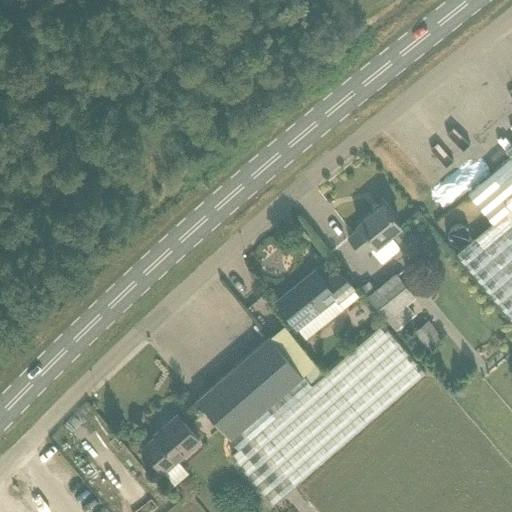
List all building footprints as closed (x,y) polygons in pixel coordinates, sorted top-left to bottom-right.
[(511,144),(506,150),(511,156),(469,192),(494,222),(511,206),(511,144)] [(376,244),(376,245),(391,233),(402,247),(412,240),(400,226),(401,225),(384,204),(359,223),(361,226),(349,236),(363,254),(376,244)] [(511,206),(494,222),(457,253),(511,318),(511,206)] [(354,288),(339,269),(324,280),(316,270),(277,301),(298,328),(335,298),(337,301),(354,288)] [(376,288),(368,295),(387,319),(407,303),(416,296),(396,272),(376,288)] [(368,295),(376,288),(370,280),(361,287),(368,295)] [(428,347),(442,336),(429,319),(415,331),(428,347)] [(239,448),(232,454),(274,502),(425,372),(383,324),(312,385),(269,336),(197,399),(239,448)] [(143,447),(162,470),(200,438),(178,414),(162,428),(163,430),(143,447)]
